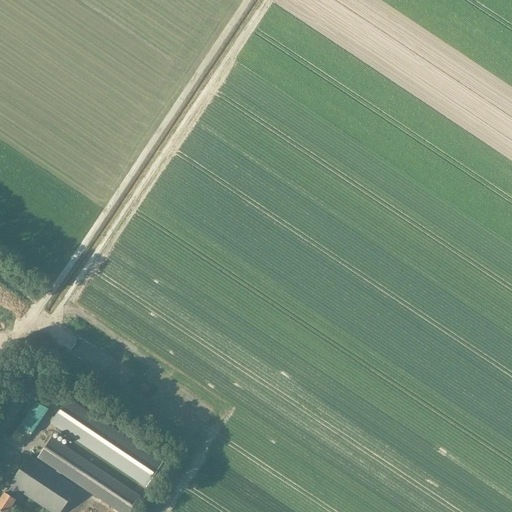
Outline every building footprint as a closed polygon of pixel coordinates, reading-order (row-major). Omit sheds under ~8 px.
[(20,386),(22,394),(30,393),(28,385),(20,386)] [(54,397),(40,391),(35,402),(49,408),(54,397)] [(66,401),(49,425),(145,488),(161,464),(66,401)] [(0,435),(6,439),(17,415),(4,410),(0,418),(0,435)] [(128,511),(139,497),(91,465),(50,438),(37,458),(56,471),(54,473),(28,456),(9,485),(11,486),(7,491),(6,490),(0,498),(0,511),(6,511),(14,500),(13,499),(18,491),(49,511),(59,511),(76,488),(59,477),(61,474),(117,511),(128,511)]
